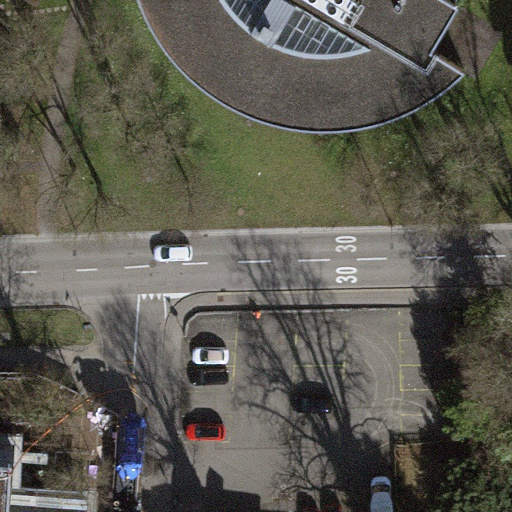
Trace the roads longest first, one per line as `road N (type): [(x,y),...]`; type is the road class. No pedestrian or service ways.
road 1 (primary): [(511,258),(143,266)]
road 2 (residential): [(143,266),(128,511)]
road 3 (primary): [(143,266),(0,270)]
